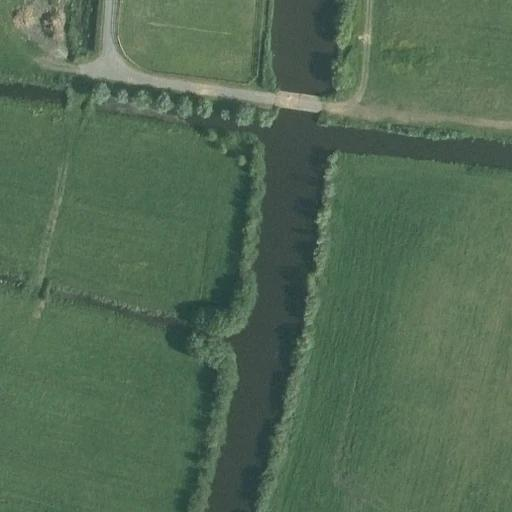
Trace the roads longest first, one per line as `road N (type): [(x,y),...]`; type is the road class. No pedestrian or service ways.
road 1 (track): [(511,131),(85,72)]
road 2 (track): [(32,307),(85,72)]
